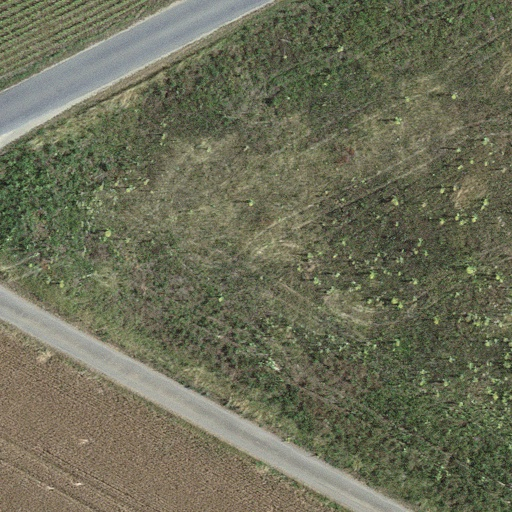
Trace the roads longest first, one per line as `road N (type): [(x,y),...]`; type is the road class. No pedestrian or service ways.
road 1 (track): [(386,511),(0,300)]
road 2 (unclassified): [(226,0),(0,122)]
